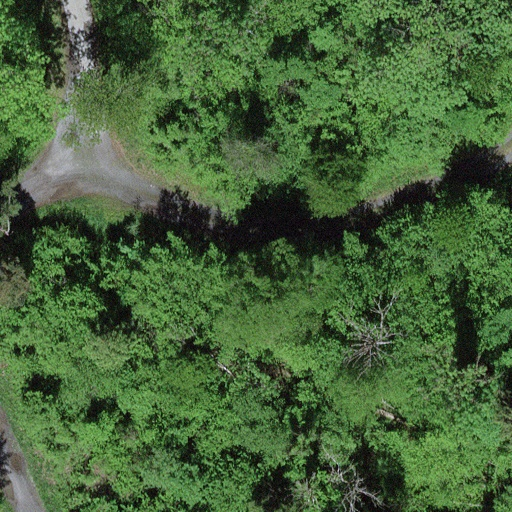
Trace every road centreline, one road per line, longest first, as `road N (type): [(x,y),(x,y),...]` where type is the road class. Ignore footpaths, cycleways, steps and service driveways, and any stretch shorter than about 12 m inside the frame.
road 1 (track): [(63,164),(164,204),(307,234),(433,198),(511,145)]
road 2 (track): [(79,0),(91,62),(84,104),(63,164),(0,228)]
